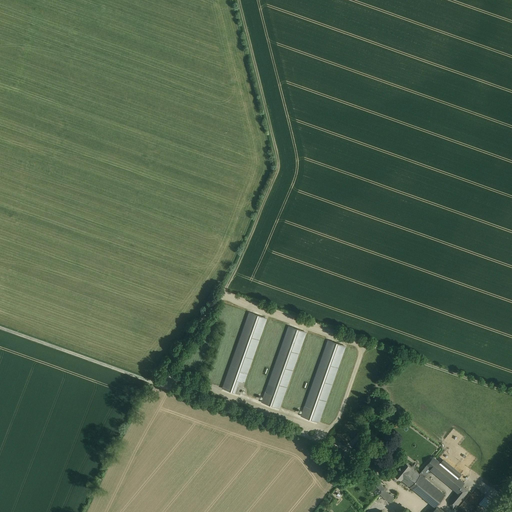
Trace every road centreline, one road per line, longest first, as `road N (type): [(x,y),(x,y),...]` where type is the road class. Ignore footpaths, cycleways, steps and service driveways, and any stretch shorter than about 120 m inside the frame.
road 1 (track): [(0,327),(325,443),(398,487),(403,511)]
road 2 (track): [(157,383),(223,291),(277,171),(238,0)]
road 3 (track): [(221,294),(361,344),(325,443)]
road 4 (track): [(361,344),(511,393)]
